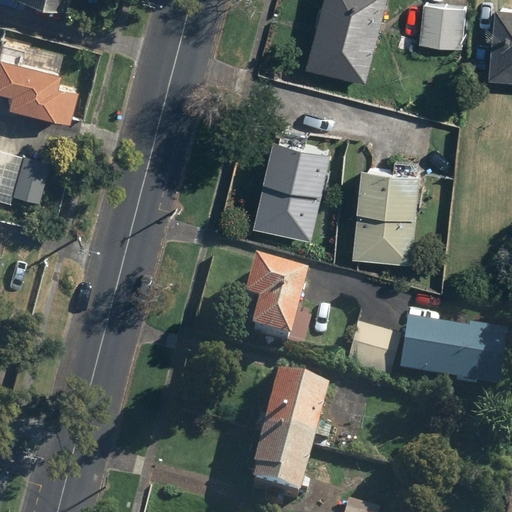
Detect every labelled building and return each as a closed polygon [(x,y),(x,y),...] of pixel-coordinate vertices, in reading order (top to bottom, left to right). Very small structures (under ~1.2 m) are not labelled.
[(70,0),(32,0),(69,9),(70,0)] [(390,0),(326,0),(310,66),(371,81),(390,0)] [(469,5),(425,0),(424,0),(420,44),(464,48),(469,5)] [(511,6),(494,6),(491,79),(511,80),(511,6)] [(28,48),(0,41),(0,87),(10,90),(6,103),(69,118),(77,84),(53,79),(56,66),(26,59),(28,48)] [(335,146),(277,133),(255,225),(313,239),(335,146)] [(52,157),(22,149),(10,196),(40,204),(52,157)] [(423,172),(368,164),(356,252),(412,259),(423,172)] [(308,282),(253,266),(241,304),(258,309),(250,336),(288,347),(308,282)] [(467,331),(404,322),(396,378),(499,392),(507,331),(468,325),(467,331)] [(400,338),(356,326),(347,360),(391,372),(400,338)] [(325,394),(276,382),(251,490),(300,501),(325,394)] [(379,511),(380,509),(346,501),(343,511),(379,511)]
